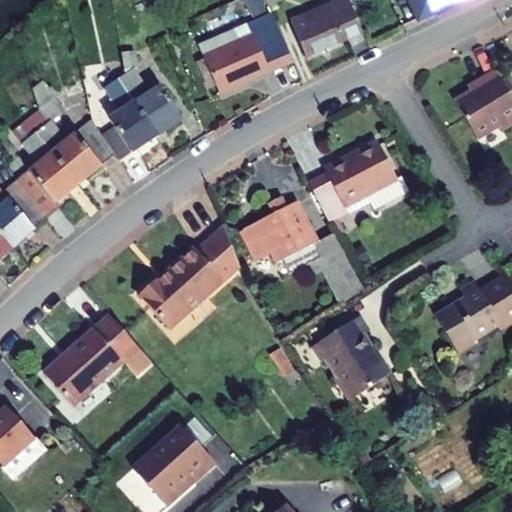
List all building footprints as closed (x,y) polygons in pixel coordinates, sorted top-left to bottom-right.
[(358,0),(349,0),(301,20),(316,58),(373,34),(358,0)] [(420,0),(428,17),(468,0),(420,0)] [(208,43),(213,55),(262,35),(257,23),(208,43)] [(262,35),(213,55),(215,59),(226,86),(229,93),(301,63),(285,25),(262,35)] [(135,76),(129,79),(166,137),(192,120),(170,85),(160,92),(144,68),(148,67),(145,50),(131,53),(135,76)] [(220,88),(226,86),(215,59),(209,62),(220,88)] [(491,85),(464,102),(486,139),(510,124),(511,128),(511,82),(505,70),(488,81),(491,85)] [(123,127),(111,135),(123,155),(127,162),(166,137),(129,79),(114,89),(128,111),(118,118),(123,127)] [(42,91),(48,111),(58,123),(46,134),(87,184),(123,155),(111,135),(102,120),(77,139),(62,121),(75,110),(66,98),(69,96),(63,87),(61,88),(54,80),(42,91)] [(47,164),(26,181),(57,219),(68,209),(64,203),(87,184),(46,134),(58,123),(48,111),(21,133),(47,164)] [(338,177),(319,187),(339,223),(357,214),(354,207),(375,196),(407,180),(389,146),(335,173),(338,177)] [(407,180),(375,196),(378,204),(384,214),(395,207),(394,205),(419,192),(411,177),(407,180)] [(0,224),(22,249),(57,219),(26,181),(13,193),(7,186),(0,191),(0,224)] [(354,207),(357,214),(358,215),(378,204),(375,196),(354,207)] [(281,251),(288,264),(293,261),(300,274),(334,255),(306,203),(295,209),(291,201),(280,206),(284,215),(253,231),(267,259),(281,251)] [(0,268),(22,249),(0,224),(0,268)] [(166,278),(137,304),(168,338),(249,264),(233,227),(207,250),(205,247),(168,280),(166,278)] [(474,297),(481,308),(451,327),(475,364),(491,354),(486,346),(511,329),(511,288),(495,299),(488,288),(474,297)] [(119,316),(54,375),(83,406),(133,362),(144,375),(159,361),(119,316)] [(370,318),(320,349),(330,365),(336,361),(346,377),(385,353),(383,349),(380,352),(372,338),(379,334),(370,318)] [(400,378),(385,353),(346,377),(349,381),(346,382),(359,403),(400,378)] [(0,422),(0,452),(23,479),(56,451),(17,408),(0,422)] [(193,427),(128,486),(151,511),(162,511),(222,459),(193,427)] [(222,459),(162,511),(175,511),(227,464),(222,459)]
